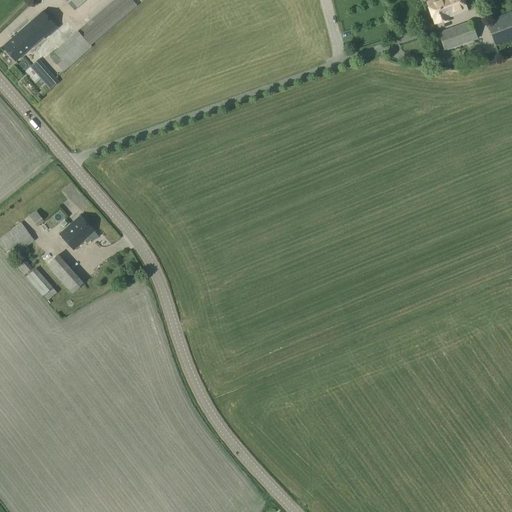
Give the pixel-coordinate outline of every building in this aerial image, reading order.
[(115,0),(85,26),(54,53),(61,61),(57,65),(63,73),(92,47),(90,46),(137,6),(131,0),(115,0)] [(64,0),(74,12),(87,0),(64,0)] [(462,0),(435,0),(427,3),(434,25),(449,20),(448,18),(467,11),(462,0)] [(43,12),(3,47),(16,62),(44,37),(46,39),(58,28),(43,12)] [(511,12),(486,22),(495,46),(511,40),(511,12)] [(471,22),(437,34),(444,52),(477,40),(471,22)] [(396,42),(414,36),(412,29),(394,36),(396,42)] [(38,59),(30,67),(50,90),(59,83),(38,59)] [(47,199),(35,209),(39,214),(52,204),(47,199)] [(36,211),(29,217),(37,228),(44,222),(36,211)] [(88,238),(95,232),(81,216),(59,235),(73,251),(84,242),(86,244),(90,241),(88,238)] [(21,223),(0,238),(0,247),(9,260),(34,241),(21,223)] [(58,255),(46,266),(72,295),(84,284),(58,255)] [(25,260),(16,267),(24,276),(33,269),(25,260)] [(36,269),(25,278),(42,298),(53,288),(36,269)]
